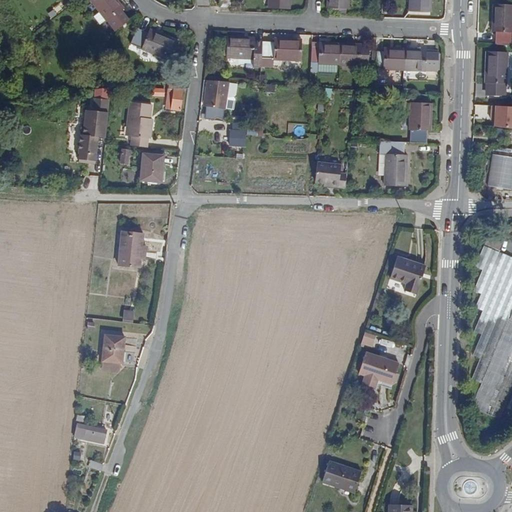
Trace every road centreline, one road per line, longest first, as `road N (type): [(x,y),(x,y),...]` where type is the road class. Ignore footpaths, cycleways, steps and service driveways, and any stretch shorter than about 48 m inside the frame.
road 1 (residential): [(106,473),(164,319),(184,198)]
road 2 (residential): [(184,198),(455,207)]
road 3 (track): [(184,198),(0,188)]
road 4 (residential): [(203,17),(184,198)]
road 5 (tertiary): [(460,30),(455,207)]
road 6 (residential): [(313,23),(460,30)]
road 7 (residential): [(381,429),(396,415),(430,318),(447,311)]
road 8 (tertiary): [(447,311),(446,438)]
